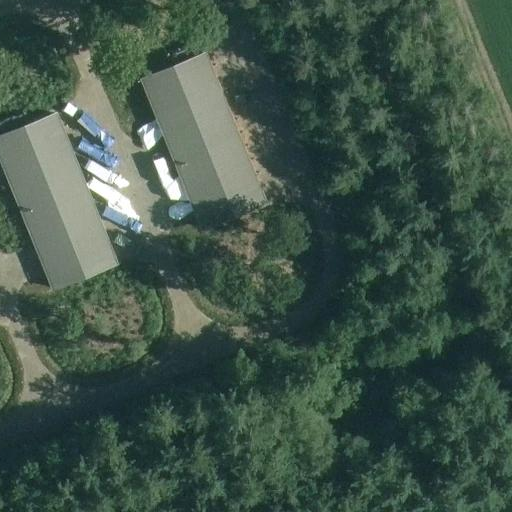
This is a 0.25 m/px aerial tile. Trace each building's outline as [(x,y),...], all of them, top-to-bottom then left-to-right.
[(203,53),(141,78),(202,228),(263,203),(203,53)] [(54,113),(0,135),(0,157),(53,288),(114,264),(54,113)] [(456,337),(399,361),(411,389),(468,366),(456,337)] [(424,414),(376,435),(387,459),(435,439),(424,414)] [(307,491),(355,471),(342,439),(295,458),(307,491)]
